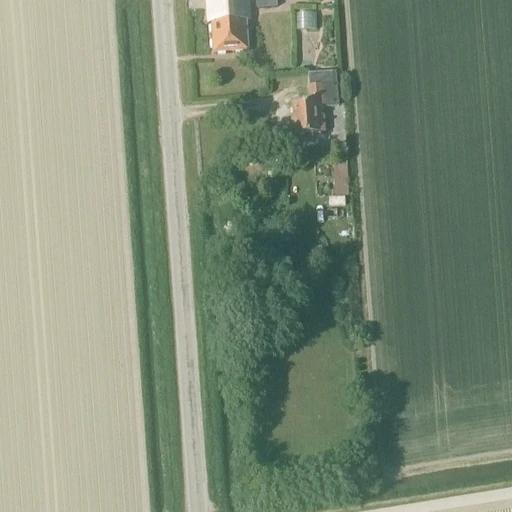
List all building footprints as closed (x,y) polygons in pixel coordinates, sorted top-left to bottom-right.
[(244,22),(248,22),(246,0),(205,0),(208,25),(211,25),(213,54),(246,52),(244,22)] [(273,10),(272,0),(254,0),(255,11),(273,10)] [(317,25),(317,13),(298,12),(298,25),(317,25)] [(324,134),(322,110),(338,108),(336,73),(308,75),(310,105),(292,106),(294,136),(324,134)] [(348,198),(346,165),(333,166),(334,198),(348,198)]
